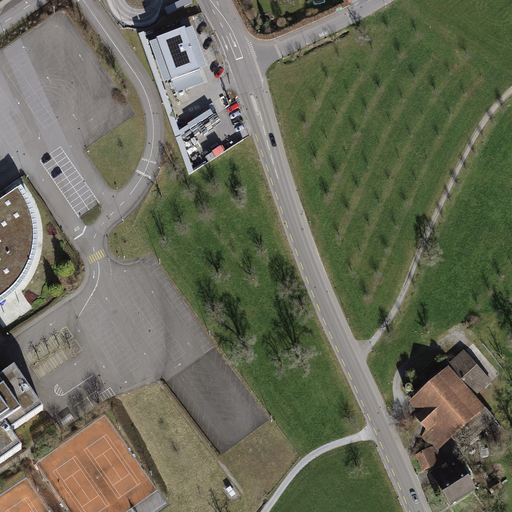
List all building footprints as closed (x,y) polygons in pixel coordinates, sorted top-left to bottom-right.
[(191,30),(148,45),(163,85),(170,82),(175,95),(204,84),(199,72),(205,69),(191,30)] [(174,159),(167,156),(160,170),(167,173),(174,159)] [(0,297),(1,299),(19,287),(30,273),(39,234),(33,208),(17,189),(0,200),(0,297)] [(492,382),(461,349),(445,363),(449,368),(408,404),(444,447),(488,412),(475,396),(492,382)] [(0,379),(0,462),(17,451),(5,433),(38,412),(12,372),(0,379)] [(499,430),(495,424),(485,432),(490,438),(499,430)] [(434,446),(413,456),(422,474),(443,465),(434,446)] [(443,465),(428,474),(443,500),(448,509),(472,493),(475,491),(450,460),(443,465)] [(496,482),(486,487),(490,494),(500,488),(496,482)] [(226,484),(222,487),(230,498),(234,495),(226,484)]
